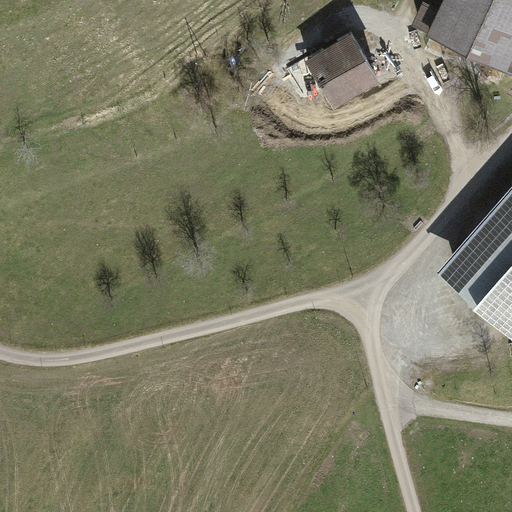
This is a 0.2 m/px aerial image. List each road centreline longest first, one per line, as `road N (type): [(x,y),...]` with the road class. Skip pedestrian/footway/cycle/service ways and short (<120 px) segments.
road 1 (track): [(361,296),(94,358),(0,356)]
road 2 (track): [(279,56),(357,13),(385,23),(471,179)]
road 3 (track): [(511,133),(361,296)]
road 4 (track): [(381,403),(511,426)]
